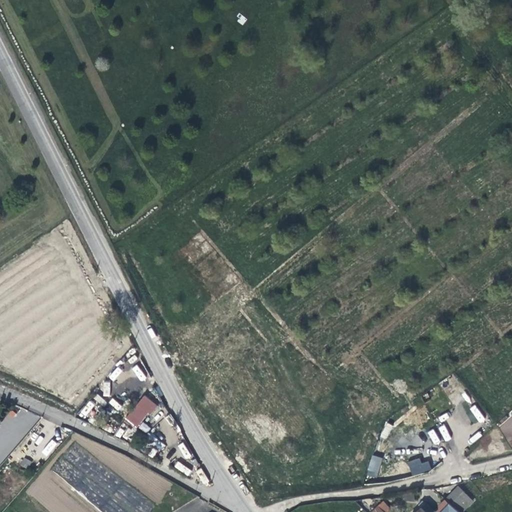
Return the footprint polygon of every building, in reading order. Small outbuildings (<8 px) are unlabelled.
[(125,418),(137,428),(156,404),(144,394),(125,418)] [(372,455),(366,475),(376,477),(382,458),(372,455)] [(24,457),(19,464),(26,468),(31,461),(24,457)] [(431,470),(428,461),(421,463),(420,458),(407,461),(412,476),(431,470)] [(132,487),(159,503),(172,483),(144,466),(132,487)] [(458,487),(446,500),(450,503),(459,511),(460,511),(471,500),(458,487)] [(416,511),(440,511),(450,503),(446,500),(445,499),(438,507),(439,508),(434,511),(432,511),(425,504),(416,511)] [(459,511),(450,503),(440,511),(459,511)]
